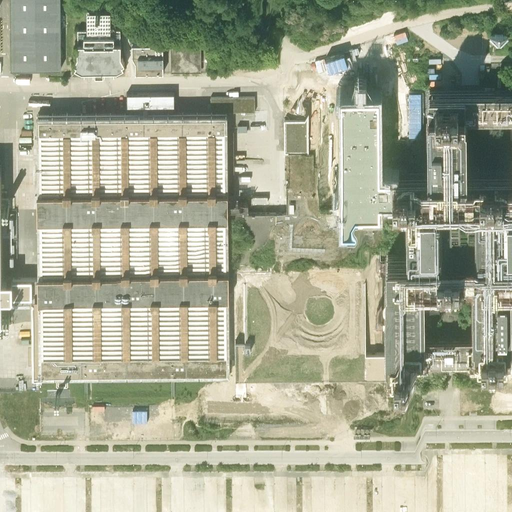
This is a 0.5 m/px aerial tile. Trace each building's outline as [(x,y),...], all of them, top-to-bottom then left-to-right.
[(60,0),(10,0),(11,53),(61,53),(60,0)] [(86,0),(87,16),(77,16),(78,42),(72,51),(82,57),(116,56),(126,51),(121,41),(121,15),(111,15),(110,0),(86,0)] [(164,28),(133,28),(133,40),(136,46),(136,58),(165,57),(164,28)] [(202,28),(171,28),(172,57),(202,56),(202,28)] [(510,32),(494,29),(491,39),(507,43),(510,32)] [(381,53),(381,76),(392,77),(393,53),(381,53)] [(175,77),(128,77),(128,91),(141,91),(141,97),(149,97),(149,91),(175,90),(175,84),(175,77)] [(255,81),(211,82),(212,93),(222,93),(222,96),(228,96),(255,96),(255,81)] [(511,89),(470,90),(428,90),(428,106),(428,114),(427,114),(428,172),(406,172),(385,172),(386,197),(406,197),(407,254),(386,254),(386,278),(385,278),(386,336),(387,336),(387,342),(387,360),(424,360),(450,359),(475,359),(511,358),(511,89)] [(340,91),(341,210),(378,210),(378,197),(386,197),(385,172),(378,172),(377,91),(340,91)] [(40,282),(41,359),(230,358),(230,281),(230,273),(229,256),(229,199),(229,173),(228,96),(222,96),(149,97),(141,97),(38,98),(39,175),(39,201),(40,257),(40,282)] [(308,103),(285,103),(285,136),(308,136),(308,103)] [(3,150),(0,149),(0,305),(4,306),(4,304),(6,304),(14,303),(14,288),(6,288),(4,288),(4,279),(34,279),(34,261),(4,261),(3,193),(16,192),(16,182),(3,182),(3,150)] [(277,218),(277,243),(341,243),(341,218),(277,218)] [(386,336),(365,336),(253,337),(253,324),(247,324),(236,324),(237,361),(387,360),(387,342),(387,336),(386,336)] [(95,417),(188,417),(188,404),(95,403),(95,417)] [(71,405),(46,405),(46,418),(71,418),(71,405)]
